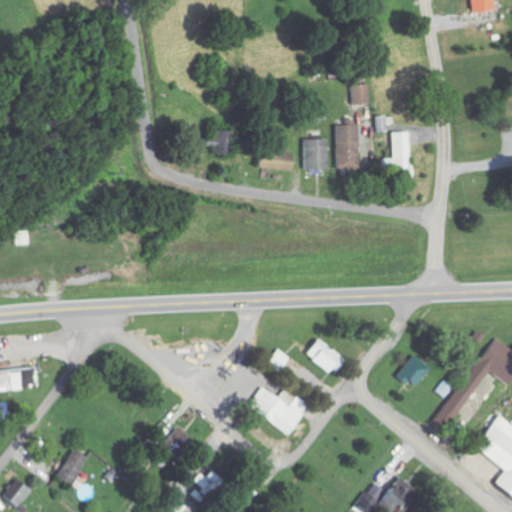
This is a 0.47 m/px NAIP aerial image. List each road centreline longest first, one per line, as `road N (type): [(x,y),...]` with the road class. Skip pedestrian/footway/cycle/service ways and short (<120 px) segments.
road 1 (trunk): [(0,316),(511,290)]
road 2 (residential): [(438,216),(245,194),(166,171),(147,141),(126,0)]
road 3 (tertiary): [(353,383),(420,294),(433,262),(441,136),(424,0)]
road 4 (residential): [(353,383),(299,453),(268,461),(132,346),(92,323)]
road 5 (tertiary): [(497,511),(353,383)]
road 6 (residential): [(0,461),(69,375),(92,323)]
